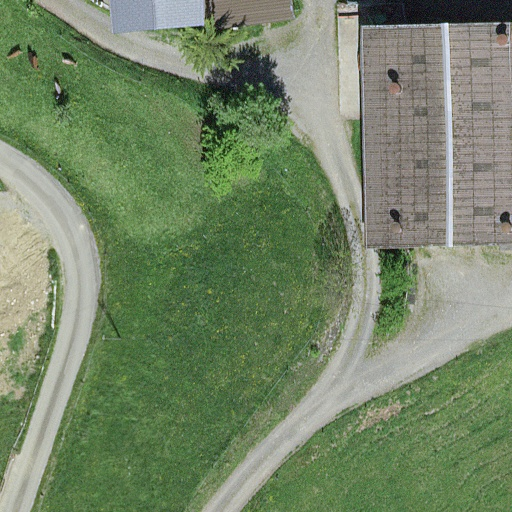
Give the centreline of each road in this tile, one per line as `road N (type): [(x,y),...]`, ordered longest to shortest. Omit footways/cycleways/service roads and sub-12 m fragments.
road 1 (track): [(26,0),(134,51),(266,80),(344,159),(371,287),(336,400)]
road 2 (track): [(0,159),(79,234),(84,311),(19,511)]
road 3 (track): [(226,511),(283,428),(511,310)]
